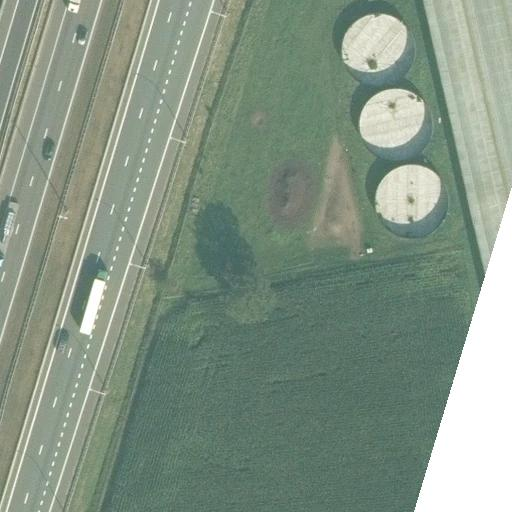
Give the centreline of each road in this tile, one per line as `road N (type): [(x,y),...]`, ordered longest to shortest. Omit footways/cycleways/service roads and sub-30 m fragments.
road 1 (motorway): [(23,511),(176,5)]
road 2 (motorway): [(80,0),(0,275)]
